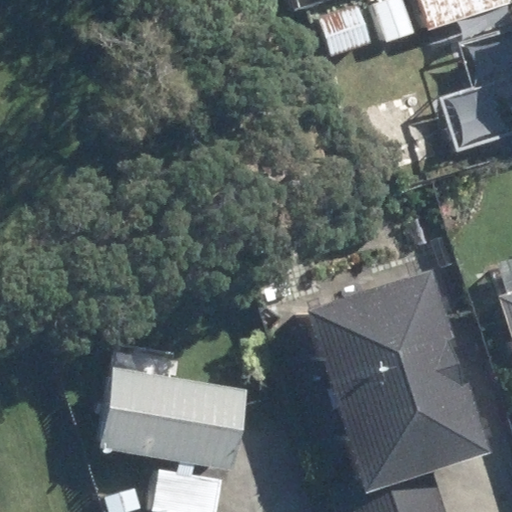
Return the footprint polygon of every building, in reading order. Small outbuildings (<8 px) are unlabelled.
[(397,0),(391,0),(370,8),(382,45),(410,35),(397,0)] [(506,0),(415,0),(427,33),(508,4),(506,0)] [(348,5),(302,18),(314,61),(361,47),(348,5)] [(300,319),(352,483),(324,491),(330,511),(438,511),(428,477),(480,460),(457,390),(451,391),(437,346),(444,345),(423,281),(300,319)] [(511,295),(497,300),(511,348),(511,295)] [(109,375),(97,454),(227,474),(240,395),(109,375)] [(154,478),(148,511),(212,511),(216,488),(154,478)]
